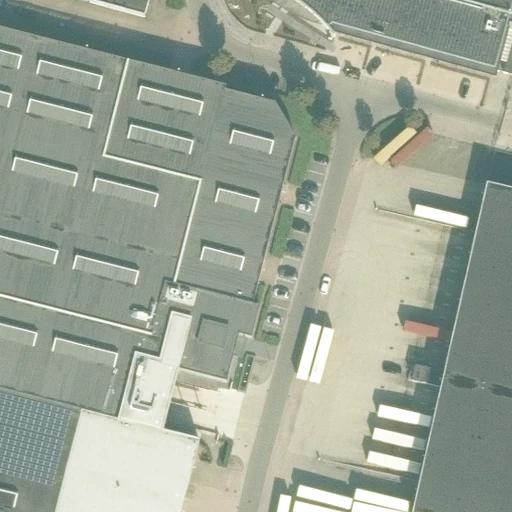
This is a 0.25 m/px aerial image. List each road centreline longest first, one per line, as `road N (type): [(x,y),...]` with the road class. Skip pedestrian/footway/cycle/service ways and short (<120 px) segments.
road 1 (unclassified): [(254,511),(362,79)]
road 2 (unclassified): [(362,79),(219,39),(199,0)]
road 3 (unclassified): [(498,119),(362,79)]
